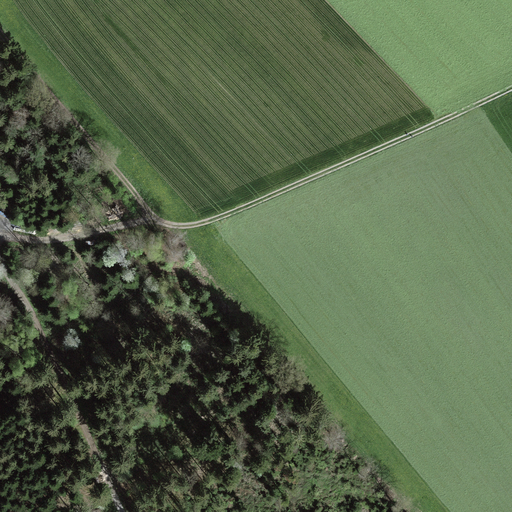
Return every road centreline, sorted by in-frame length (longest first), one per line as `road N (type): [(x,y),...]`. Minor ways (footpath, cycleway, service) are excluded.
road 1 (track): [(186,230),(511,93)]
road 2 (track): [(186,230),(149,207),(0,16)]
road 3 (track): [(101,511),(0,283)]
road 4 (track): [(0,236),(186,230)]
